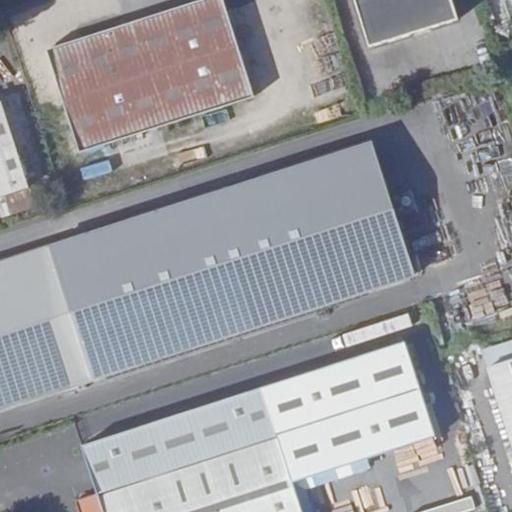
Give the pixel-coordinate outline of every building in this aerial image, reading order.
[(222,0),(185,0),(43,47),(78,149),(251,94),(222,0)] [(454,0),(355,0),(371,47),(461,19),(454,0)] [(0,193),(7,212),(47,199),(42,180),(26,185),(0,101),(0,193)] [(0,405),(332,297),(288,162),(0,255),(0,405)] [(432,430),(402,339),(77,446),(94,494),(71,502),(73,511),(301,511),(289,477),(432,430)] [(511,361),(487,370),(511,448),(511,361)]
